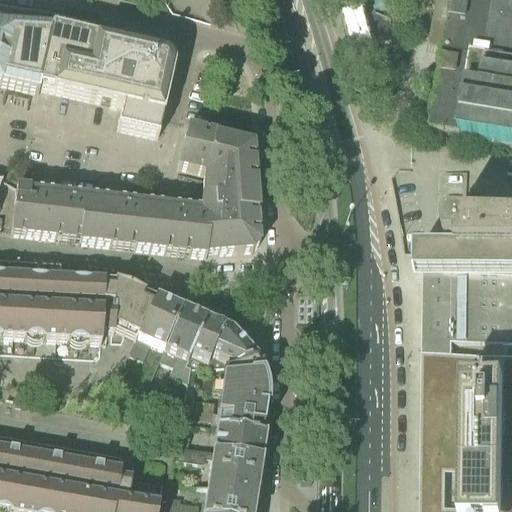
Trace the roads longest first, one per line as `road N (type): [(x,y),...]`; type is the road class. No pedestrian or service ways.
road 1 (secondary): [(365,504),(366,252),(353,154),(308,0)]
road 2 (residential): [(196,37),(249,54),(266,75),(284,274)]
road 3 (secondary): [(329,243),(328,511)]
road 4 (residential): [(284,274),(287,492),(313,511)]
road 5 (secondary): [(281,0),(304,70),(329,243)]
